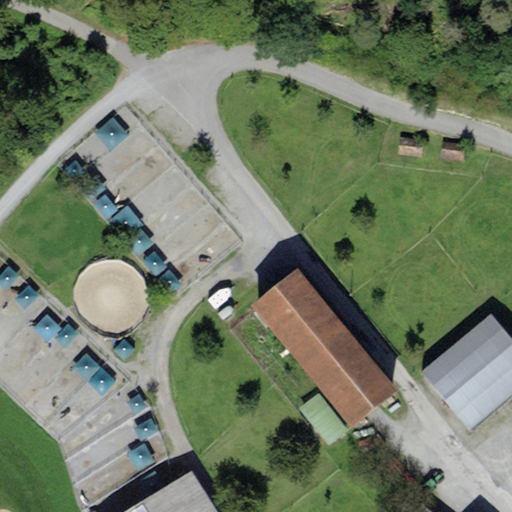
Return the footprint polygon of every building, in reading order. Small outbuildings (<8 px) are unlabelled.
[(423,141),(400,140),(399,155),(421,157),(423,141)] [(465,146),(443,144),(442,160),(464,161),(465,146)] [(189,255),(175,271),(192,286),(206,270),(189,255)] [(297,271),(250,307),(345,430),(393,393),(297,271)] [(511,342),(490,315),(422,371),(472,431),(511,397),(511,342)] [(216,511),(193,474),(132,511),(216,511)] [(431,511),(419,502),(410,511),(431,511)]
